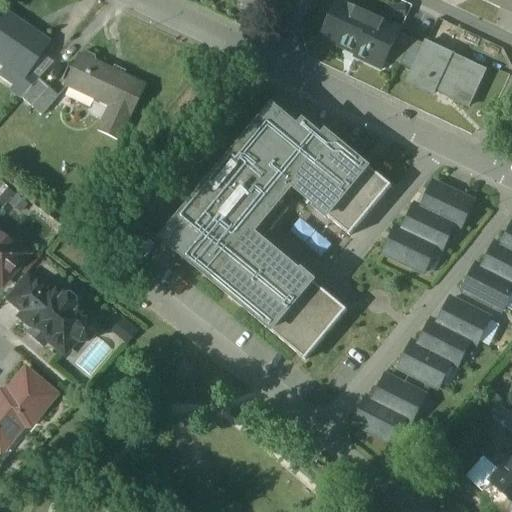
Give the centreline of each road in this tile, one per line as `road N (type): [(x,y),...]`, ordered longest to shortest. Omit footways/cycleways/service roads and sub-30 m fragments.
road 1 (residential): [(511,200),(319,429)]
road 2 (residential): [(480,157),(275,63)]
road 3 (residential): [(319,429),(150,291)]
road 4 (residential): [(275,63),(136,0)]
road 5 (residential): [(319,429),(410,511)]
